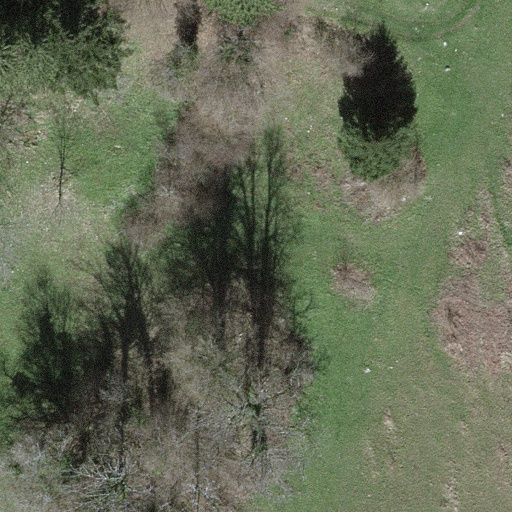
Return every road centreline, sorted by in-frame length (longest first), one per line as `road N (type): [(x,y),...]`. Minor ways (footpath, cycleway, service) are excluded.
road 1 (track): [(0,61),(222,0)]
road 2 (track): [(305,0),(407,21),(445,21),(475,0)]
